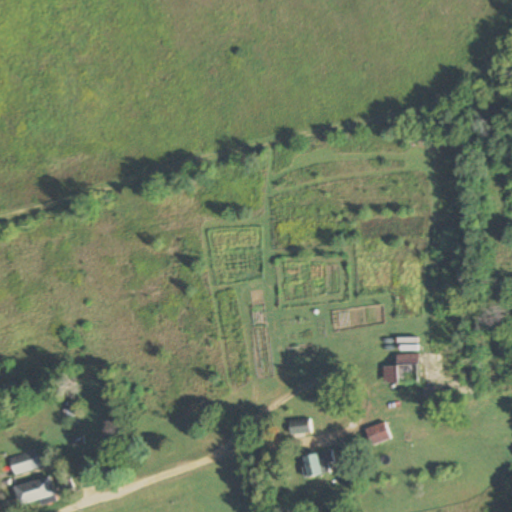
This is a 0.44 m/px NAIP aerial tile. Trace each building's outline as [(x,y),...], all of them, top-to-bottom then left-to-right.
[(420,355),(398,355),(398,367),(384,367),(384,384),(420,384),(420,355)] [(290,421),(291,435),(312,433),(310,419),(290,421)] [(366,429),(372,446),(391,440),(385,422),(366,429)] [(42,468),(36,451),(10,459),(16,476),(42,468)] [(306,477),(330,474),(329,463),(334,462),(332,452),(304,455),(306,477)] [(15,487),(20,508),(56,498),(50,477),(15,487)]
